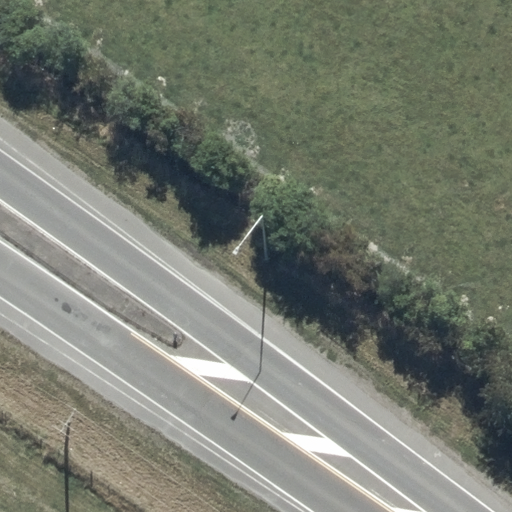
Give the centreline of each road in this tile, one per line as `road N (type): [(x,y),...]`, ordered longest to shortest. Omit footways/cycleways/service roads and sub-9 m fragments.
road 1 (secondary): [(0,171),(170,296),(336,458)]
road 2 (secondary): [(336,458),(110,350),(0,275)]
